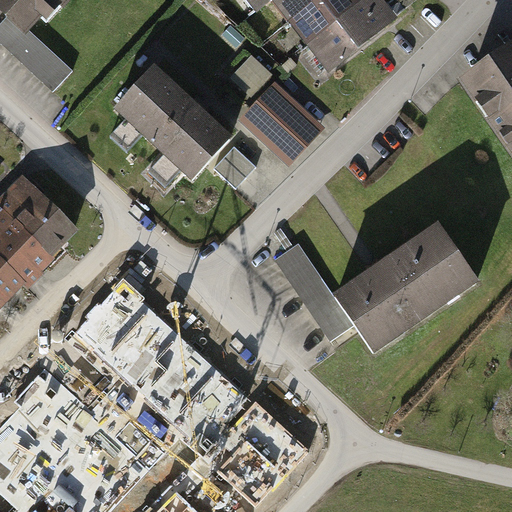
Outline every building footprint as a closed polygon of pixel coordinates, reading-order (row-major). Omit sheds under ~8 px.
[(55,0),(1,0),(12,10),(31,27),(55,0)] [(282,0),(296,17),(317,0),(282,0)] [(315,40),(365,0),(317,0),(296,17),(315,40)] [(373,0),(365,0),(315,40),(332,62),(388,18),(373,0)] [(31,27),(12,10),(0,23),(0,36),(56,87),(75,67),(31,27)] [(511,49),(463,84),(511,155),(511,49)] [(230,136),(154,66),(117,106),(193,176),(230,136)] [(279,79),(254,106),(304,152),(329,125),(279,79)] [(242,148),(220,169),(239,187),(260,167),(242,148)] [(0,210),(0,234),(42,274),(83,230),(29,179),(0,210)] [(484,283),(444,225),(340,296),(360,325),(380,354),(484,283)] [(0,318),(42,274),(0,234),(0,318)] [(360,325),(340,296),(301,240),(274,259),(333,344),(360,325)] [(296,440),(130,282),(78,336),(244,494),(296,440)] [(88,414),(43,371),(0,415),(0,480),(13,492),(88,414)] [(184,511),(152,482),(122,511),(184,511)]
